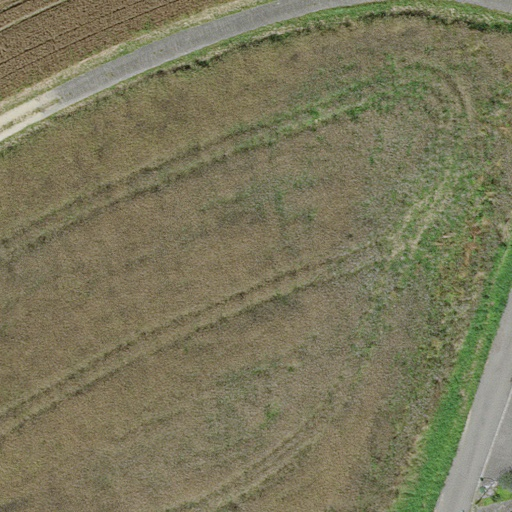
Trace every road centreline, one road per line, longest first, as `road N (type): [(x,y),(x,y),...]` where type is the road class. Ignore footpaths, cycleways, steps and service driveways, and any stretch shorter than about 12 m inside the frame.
road 1 (track): [(0,139),(167,56),(351,0)]
road 2 (unclassified): [(458,511),(511,353)]
